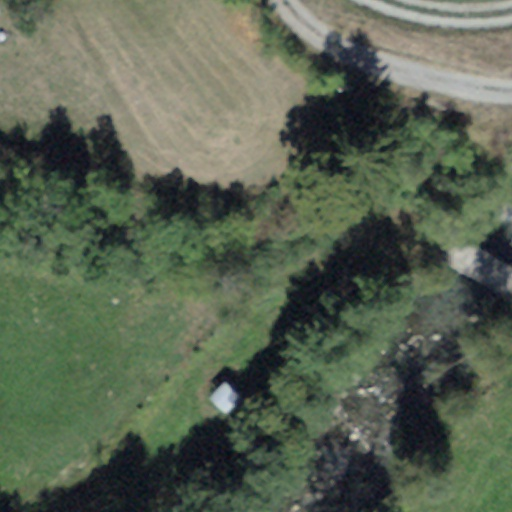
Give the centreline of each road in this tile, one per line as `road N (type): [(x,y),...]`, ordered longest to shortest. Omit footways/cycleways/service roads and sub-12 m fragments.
road 1 (track): [(511,88),(410,73),(321,40),(274,0)]
road 2 (track): [(390,0),(484,19),(511,13)]
